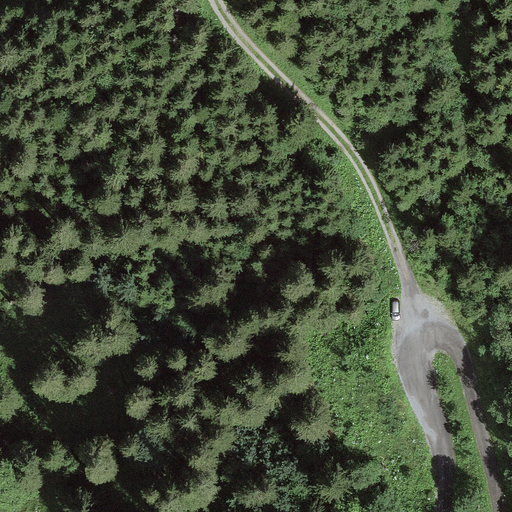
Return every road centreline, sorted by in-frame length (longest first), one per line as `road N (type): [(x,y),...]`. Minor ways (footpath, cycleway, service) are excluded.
road 1 (track): [(426,332),(354,156),(214,0)]
road 2 (track): [(499,511),(458,345),(443,330),(426,332)]
road 3 (track): [(443,511),(439,433),(419,366),(426,332)]
